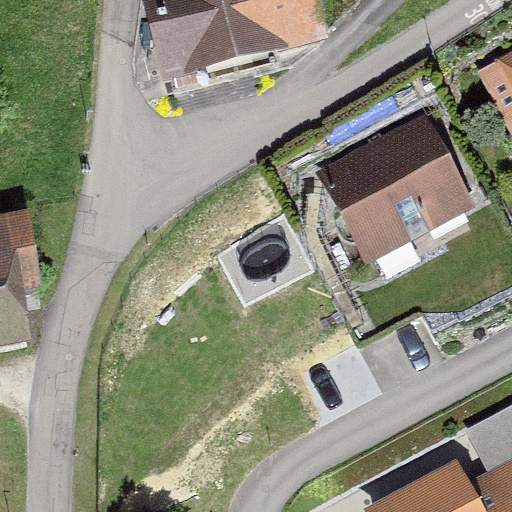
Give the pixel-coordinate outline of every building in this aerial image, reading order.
[(317,38),(307,0),(149,0),(163,54),(144,58),(150,80),(317,38)] [(511,68),(488,81),(511,125),(511,68)] [(368,168),(332,187),(364,247),(458,197),(426,137),(416,142),(411,133),(362,157),(368,168)] [(26,222),(0,226),(0,337),(25,334),(18,291),(37,287),(26,222)] [(511,409),(468,434),(490,475),(511,463),(511,409)] [(511,511),(511,485),(471,508),(453,474),(380,511),(511,511)]
